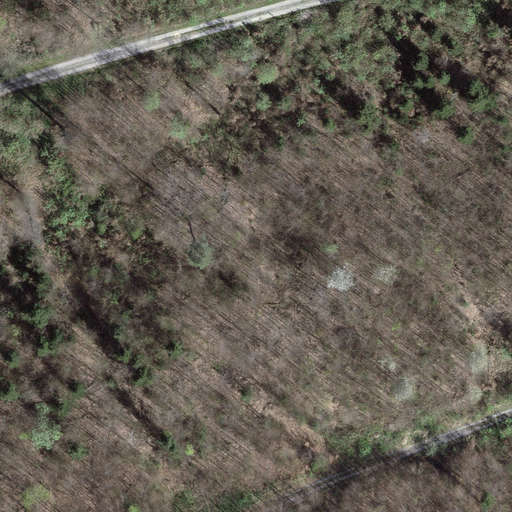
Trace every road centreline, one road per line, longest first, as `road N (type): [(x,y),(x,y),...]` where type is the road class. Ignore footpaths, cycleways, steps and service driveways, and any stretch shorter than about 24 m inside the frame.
road 1 (track): [(0,95),(334,0)]
road 2 (track): [(511,431),(289,511)]
